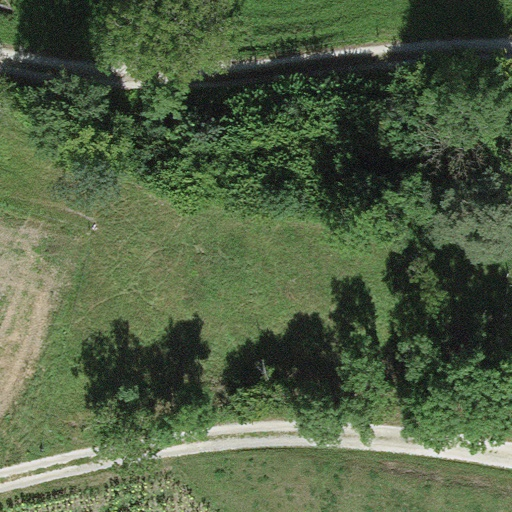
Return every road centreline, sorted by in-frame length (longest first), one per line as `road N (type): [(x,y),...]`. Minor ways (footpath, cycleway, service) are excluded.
road 1 (track): [(0,481),(188,441),(303,438),(511,455)]
road 2 (track): [(0,59),(168,78),(511,48)]
